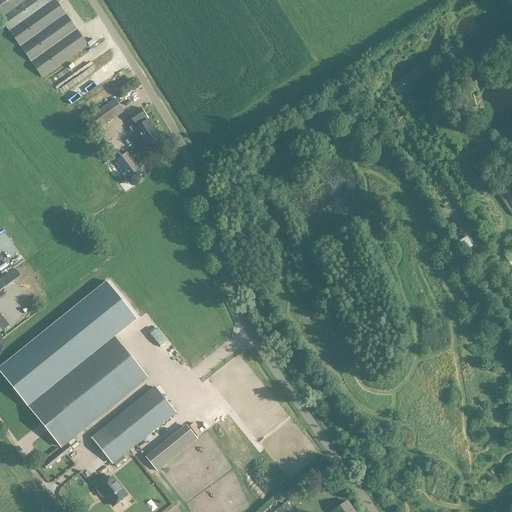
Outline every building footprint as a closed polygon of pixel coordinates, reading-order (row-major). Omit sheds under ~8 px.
[(94,59),(102,54),(92,40),(82,47),(81,46),(79,47),(75,42),(56,55),(64,66),(72,60),(79,70),(87,64),(90,68),(97,63),(94,59)] [(477,108),(473,94),(462,97),(458,98),(462,112),(475,108),(476,108),(477,108)] [(123,106),(129,114),(142,104),(136,96),(123,106)] [(84,121),(93,133),(102,127),(123,111),(114,98),(84,121)] [(159,136),(141,108),(129,116),(135,125),(131,128),(132,130),(135,128),(145,144),(159,136)] [(93,133),(98,140),(102,146),(111,140),(102,127),(93,133)] [(140,168),(127,151),(115,161),(129,177),(140,168)] [(511,191),(510,187),(501,192),(511,209),(511,191)] [(511,267),(511,248),(503,255),(511,267)] [(27,286),(35,281),(32,277),(25,282),(27,286)] [(0,365),(0,374),(27,408),(60,449),(148,379),(115,336),(135,320),(105,281),(0,365)] [(26,305),(30,302),(21,292),(17,296),(26,305)] [(176,413),(154,387),(90,439),(111,465),(176,413)] [(197,440),(186,426),(145,458),(157,473),(197,440)] [(134,455),(114,468),(120,476),(139,463),(134,455)] [(102,499),(103,498),(112,508),(128,496),(112,476),(96,489),(97,490),(96,492),(102,499)] [(332,511),(355,511),(347,501),(332,511)]
